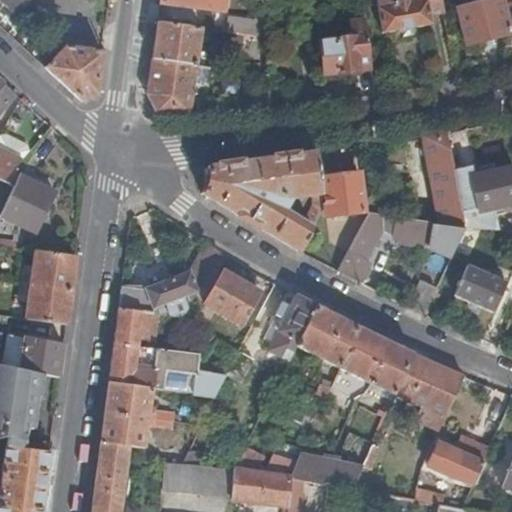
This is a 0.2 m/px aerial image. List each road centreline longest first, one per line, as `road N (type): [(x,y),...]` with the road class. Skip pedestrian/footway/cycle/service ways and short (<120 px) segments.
road 1 (residential): [(116,160),(307,282),(511,372)]
road 2 (residential): [(511,94),(419,118),(116,160)]
road 3 (unclassified): [(116,160),(63,511)]
road 4 (unclassified): [(136,0),(116,160)]
road 5 (residential): [(116,160),(0,53)]
